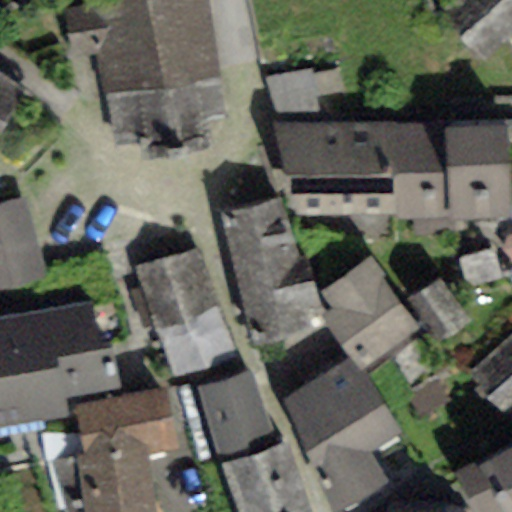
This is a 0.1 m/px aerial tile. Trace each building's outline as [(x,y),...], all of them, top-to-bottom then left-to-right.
[(203,0),(94,0),(96,6),(72,10),(78,47),(103,43),(118,125),(144,120),(149,146),(210,135),(205,107),(222,104),(203,0)] [(511,0),(442,0),(437,4),(482,57),(511,34),(511,0)] [(309,70),(272,76),(277,107),(314,101),(309,70)] [(0,76),(0,124),(21,90),(0,76)] [(508,120),(393,123),(394,213),(394,222),(511,220),(508,120)] [(294,213),(394,213),(393,123),(273,126),(294,213)] [(25,198),(0,203),(0,290),(46,278),(25,198)] [(281,200),(218,215),(233,277),(296,261),(281,200)] [(195,249),(141,267),(175,368),(230,350),(195,249)] [(308,257),(296,261),(233,277),(251,345),(326,325),(323,315),(308,257)] [(349,355),(361,372),(421,327),(369,257),(319,293),(331,309),(323,315),(326,325),(349,355)] [(463,313),(438,277),(413,294),(437,330),(463,313)] [(92,302),(45,308),(64,398),(120,389),(109,339),(97,340),(92,302)] [(0,427),(68,418),(64,398),(45,308),(0,316),(0,427)] [(499,399),(511,389),(511,336),(473,365),(499,399)] [(283,400),(332,511),(338,511),(389,484),(370,454),(401,435),(361,372),(349,355),(283,400)] [(250,367),(204,382),(246,511),(309,511),(283,434),(273,438),(250,367)] [(159,511),(146,445),(175,439),(162,387),(78,402),(86,451),(54,459),(66,503),(87,500),(89,511),(159,511)] [(511,511),(511,439),(457,469),(480,511),(511,511)]
